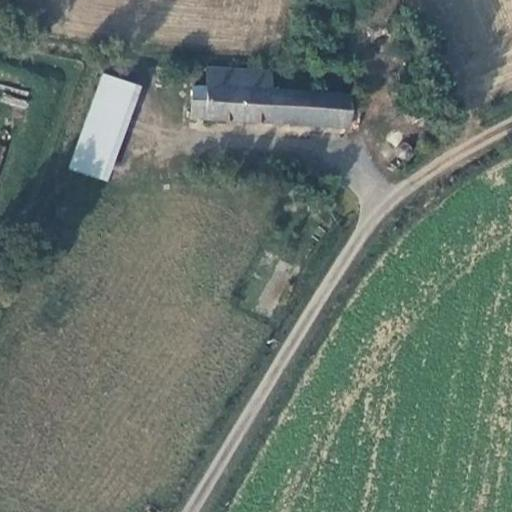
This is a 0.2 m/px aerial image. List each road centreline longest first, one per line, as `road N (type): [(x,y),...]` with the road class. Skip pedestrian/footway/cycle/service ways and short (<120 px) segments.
road 1 (unclassified): [(191,511),(379,190)]
road 2 (track): [(379,190),(511,123)]
